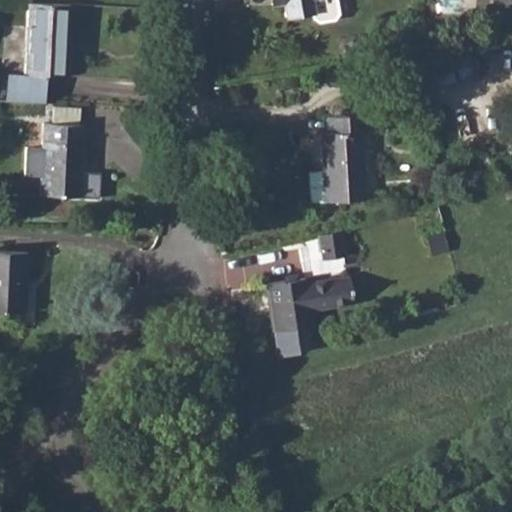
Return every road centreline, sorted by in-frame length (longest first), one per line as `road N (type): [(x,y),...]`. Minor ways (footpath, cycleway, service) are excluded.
road 1 (residential): [(185,511),(225,464),(235,430),(228,360),(187,256)]
road 2 (residential): [(184,0),(187,256)]
road 3 (residential): [(187,256),(75,405)]
